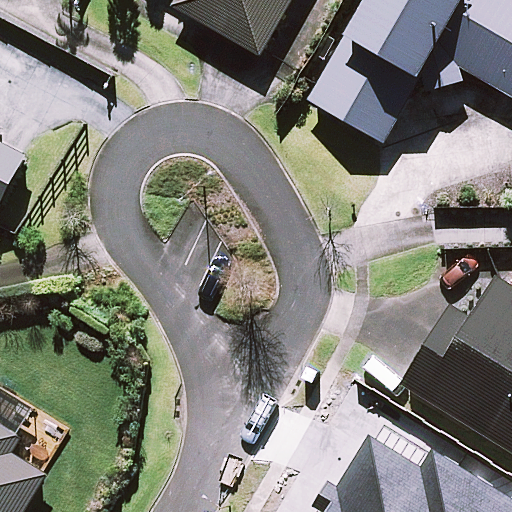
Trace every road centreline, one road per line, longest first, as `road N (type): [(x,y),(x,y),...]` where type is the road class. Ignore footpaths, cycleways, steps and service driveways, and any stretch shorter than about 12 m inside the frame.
road 1 (residential): [(252,419),(308,279),(297,218),(261,159),(199,123),(177,121),(152,138),(127,179),(134,244)]
road 2 (residential): [(134,244),(252,419)]
